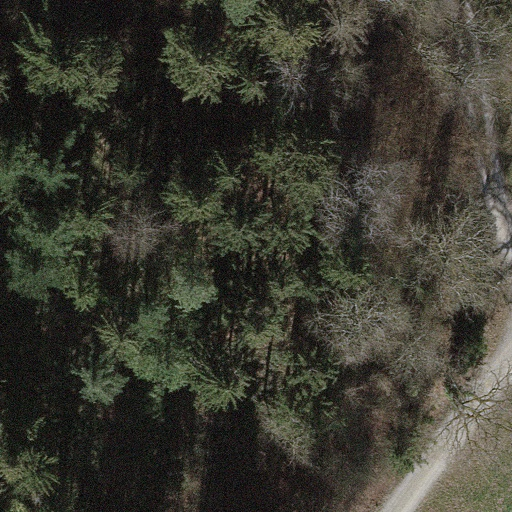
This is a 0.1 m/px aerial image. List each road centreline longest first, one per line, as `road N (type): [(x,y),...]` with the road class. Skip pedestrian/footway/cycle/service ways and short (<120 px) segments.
road 1 (track): [(511,215),(462,0)]
road 2 (track): [(511,338),(396,511)]
